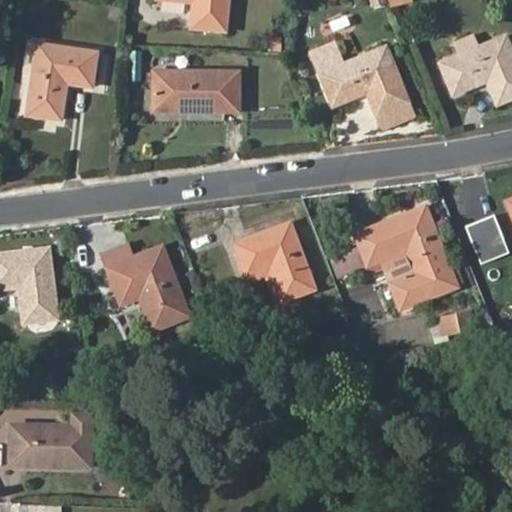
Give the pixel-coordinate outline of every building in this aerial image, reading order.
[(186,0),(200,1),(198,27),(228,29),(230,0),(186,0)] [(440,60),(453,91),(484,79),(495,104),(511,97),(511,49),(506,34),(440,60)] [(312,53),(320,71),(343,62),(335,44),(312,53)] [(36,45),(25,115),(60,120),(67,81),(91,85),(96,54),(36,45)] [(320,71),(333,104),(365,92),(375,116),(409,103),(386,45),(343,62),(320,71)] [(153,71),(153,111),(239,109),(237,69),(153,71)] [(409,103),(375,116),(380,129),(414,116),(409,103)] [(356,233),(366,261),(379,256),(400,312),(458,289),(450,271),(425,205),(356,233)] [(234,244),(246,273),(269,264),(284,301),(316,288),(290,221),(234,244)] [(100,254),(120,305),(141,297),(154,330),(189,316),(161,246),(132,257),(126,243),(100,254)] [(0,253),(0,283),(19,281),(23,322),(57,318),(48,248),(0,253)] [(471,315),(439,320),(443,338),(474,331),(471,315)] [(309,362),(306,344),(279,348),(281,367),(309,362)] [(12,431),(12,471),(91,469),(90,419),(73,419),(72,430),(12,431)]
